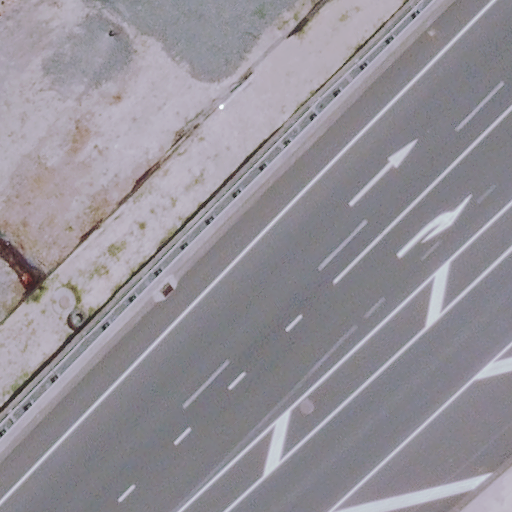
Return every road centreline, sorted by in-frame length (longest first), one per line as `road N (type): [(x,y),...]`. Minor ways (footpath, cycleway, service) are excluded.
road 1 (tertiary): [(155,511),(220,356),(511,79)]
road 2 (tertiary): [(511,350),(335,511)]
